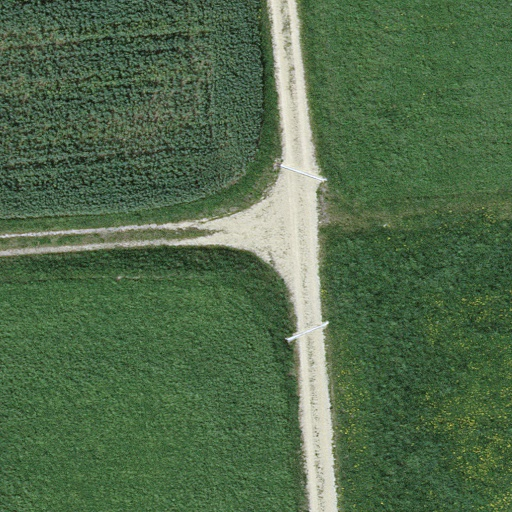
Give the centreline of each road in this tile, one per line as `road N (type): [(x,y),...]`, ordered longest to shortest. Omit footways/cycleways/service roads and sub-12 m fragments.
road 1 (track): [(0,246),(298,230),(320,511)]
road 2 (track): [(511,215),(298,230),(278,0)]
